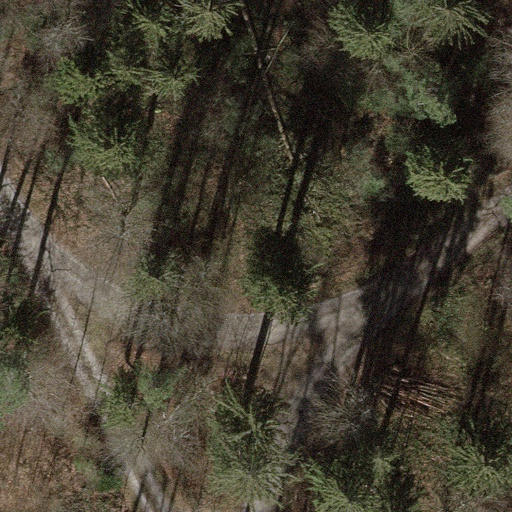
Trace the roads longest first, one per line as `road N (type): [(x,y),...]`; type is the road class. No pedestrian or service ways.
road 1 (track): [(261,511),(280,452),(385,304),(511,205)]
road 2 (track): [(166,511),(0,172)]
road 3 (track): [(385,304),(241,327),(108,295),(31,243)]
